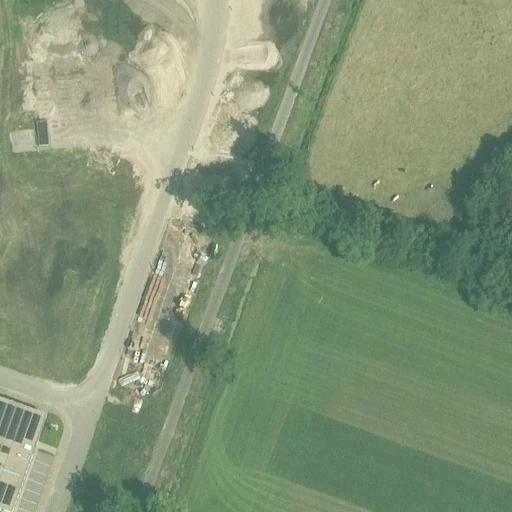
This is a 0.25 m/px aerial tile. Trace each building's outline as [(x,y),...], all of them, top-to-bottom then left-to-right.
[(177,0),(118,0),(79,4),(87,70),(177,60),(181,26),(177,0)] [(110,174),(99,207),(126,216),(142,170),(110,174)] [(72,198),(64,220),(91,229),(99,207),(110,174),(79,177),(72,198)] [(47,181),(37,211),(64,220),(72,198),(79,177),(47,181)] [(99,207),(91,229),(118,239),(126,216),(99,207)] [(37,211),(29,233),(56,243),(83,252),(91,229),(64,220),(37,211)] [(91,229),(83,252),(110,262),(118,239),(91,229)] [(29,233),(21,256),(48,266),(75,275),(83,252),(56,243),(29,233)] [(83,252),(75,275),(102,284),(110,262),(83,252)] [(21,256),(13,279),(40,288),(67,297),(75,275),(48,266),(21,256)] [(75,275),(67,297),(94,307),(102,284),(75,275)] [(13,279),(2,310),(29,319),(40,288),(13,279)] [(40,288),(29,319),(56,329),(67,297),(40,288)] [(67,297),(56,329),(83,338),(94,307),(67,297)] [(0,511),(13,511),(36,449),(46,421),(0,404),(0,511)]
